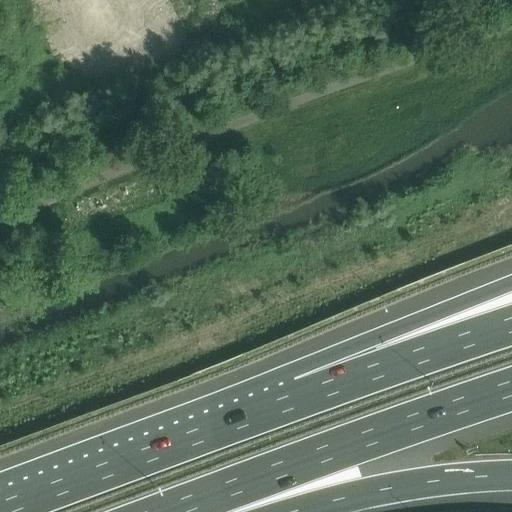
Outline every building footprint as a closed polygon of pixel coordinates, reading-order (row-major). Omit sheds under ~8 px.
[(22,0),(11,0),(0,4),(0,26),(29,16),(22,0)] [(66,0),(63,0),(54,3),(59,15),(70,11),(66,0)] [(185,0),(183,0),(177,2),(182,14),(189,11),(185,0)] [(253,0),(231,0),(215,6),(231,51),(267,38),(253,0)] [(303,0),(262,0),(276,34),(312,21),(303,0)] [(343,0),(303,0),(312,21),(347,8),(343,0)] [(177,2),(170,5),(174,17),(182,14),(177,2)] [(215,6),(180,19),(196,64),(231,51),(215,6)] [(117,12),(109,15),(113,26),(120,24),(117,12)] [(109,15),(101,18),(105,29),(113,26),(109,15)] [(29,16),(0,26),(0,49),(36,36),(29,16)] [(101,18),(94,21),(98,32),(105,29),(101,18)] [(180,19),(145,32),(161,77),(196,64),(180,19)] [(94,21),(86,23),(90,35),(98,32),(94,21)] [(113,26),(105,29),(109,40),(117,38),(113,26)] [(105,29),(98,32),(102,43),(109,40),(105,29)] [(145,32),(109,45),(126,90),(161,77),(145,32)] [(44,39),(36,41),(41,53),(48,50),(44,39)] [(36,41),(29,44),(33,55),(41,53),(36,41)] [(29,44),(22,47),(26,58),(33,55),(29,44)] [(109,45),(74,58),(91,103),(126,90),(109,45)] [(22,47),(14,50),(18,61),(26,58),(22,47)] [(41,53),(33,55),(37,67),(45,64),(41,53)] [(33,55),(26,58),(30,70),(37,67),(33,55)] [(74,58),(39,71),(56,116),(91,103),(74,58)] [(39,71),(3,85),(20,129),(56,116),(39,71)]
